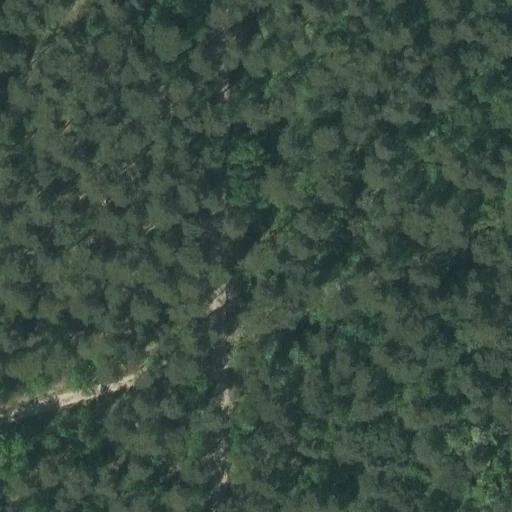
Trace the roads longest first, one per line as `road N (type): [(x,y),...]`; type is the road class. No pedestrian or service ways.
road 1 (track): [(220,0),(216,511)]
road 2 (track): [(0,420),(219,357)]
